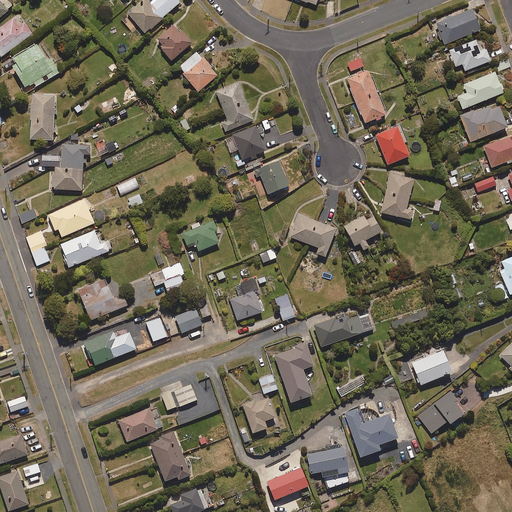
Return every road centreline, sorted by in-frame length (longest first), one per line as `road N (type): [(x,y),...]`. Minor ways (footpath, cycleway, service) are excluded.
road 1 (unknown): [(207,363),(232,447),(245,460),(265,457),(342,403),(382,389)]
road 2 (residential): [(62,419),(288,331)]
road 3 (secondary): [(0,236),(62,419)]
road 4 (residential): [(296,46),(417,0)]
road 5 (residential): [(338,159),(296,46)]
